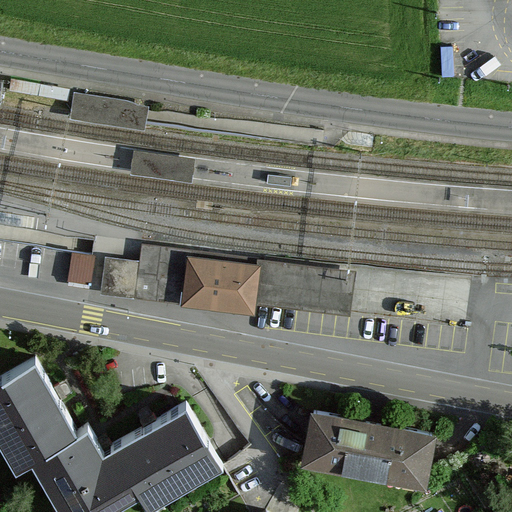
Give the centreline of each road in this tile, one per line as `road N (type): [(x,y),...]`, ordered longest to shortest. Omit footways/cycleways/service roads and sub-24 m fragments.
road 1 (tertiary): [(0,303),(511,401)]
road 2 (tertiary): [(511,123),(0,54)]
